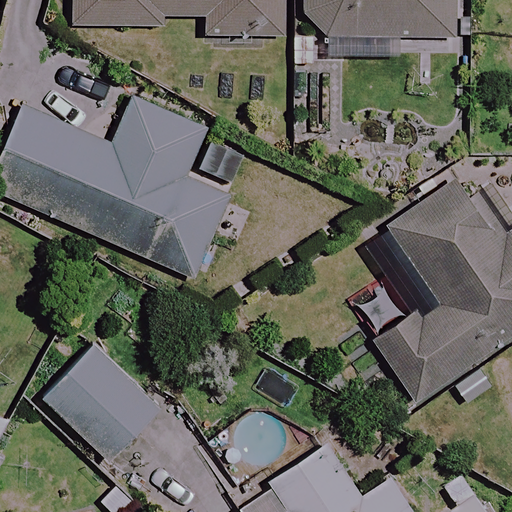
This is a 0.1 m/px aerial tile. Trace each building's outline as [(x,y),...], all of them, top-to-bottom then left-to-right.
[(280,0),(71,0),(72,27),(165,26),(165,17),(208,17),(208,34),(281,33),(280,0)] [(330,35),(336,38),(459,37),(458,0),(309,0),(309,2),(311,8),(313,15),(316,21),(320,26),(325,31),(330,35)] [(206,132),(134,100),(114,146),(26,108),(0,168),(0,191),(195,276),(229,197),(186,178),(206,132)] [(511,230),(506,234),(464,171),(359,240),(393,291),(364,310),(381,335),(375,339),(416,400),(511,336),(511,230)] [(160,408),(94,345),(43,397),(109,461),(160,408)] [(361,497),(326,444),(269,481),(289,511),(287,511),(413,511),(391,478),(361,497)] [(485,511),(464,478),(447,488),(462,511),(485,511)]
